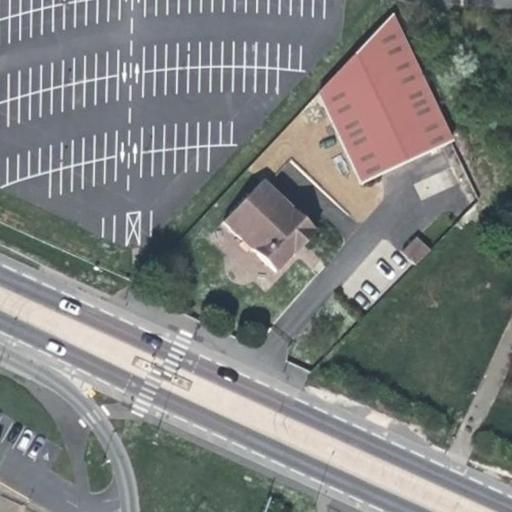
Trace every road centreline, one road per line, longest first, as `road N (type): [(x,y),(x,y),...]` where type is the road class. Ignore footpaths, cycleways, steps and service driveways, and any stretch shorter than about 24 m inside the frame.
road 1 (primary): [(511,506),(0,275)]
road 2 (primary): [(0,321),(411,511)]
